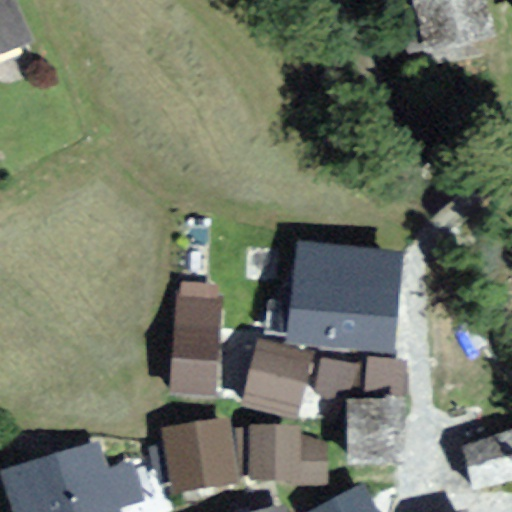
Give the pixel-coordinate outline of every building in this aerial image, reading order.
[(0,0),(0,63),(27,54),(7,0),(0,0)] [(475,0),(411,0),(400,3),(412,53),(484,37),(475,0)] [(299,260),(290,360),(388,369),(397,269),(299,260)] [(182,310),(171,402),(214,407),(226,316),(182,310)] [(239,415),(291,430),(308,371),(256,356),(239,415)] [(345,420),(346,480),(394,479),(393,420),(345,420)] [(173,443),(178,504),(233,499),(227,438),(173,443)] [(511,441),(466,455),(477,493),(511,482),(511,441)] [(244,448),(247,497),(300,495),(298,445),(244,448)] [(15,481),(23,511),(113,511),(99,458),(15,481)] [(346,511),(369,511),(363,502),(346,511)]
